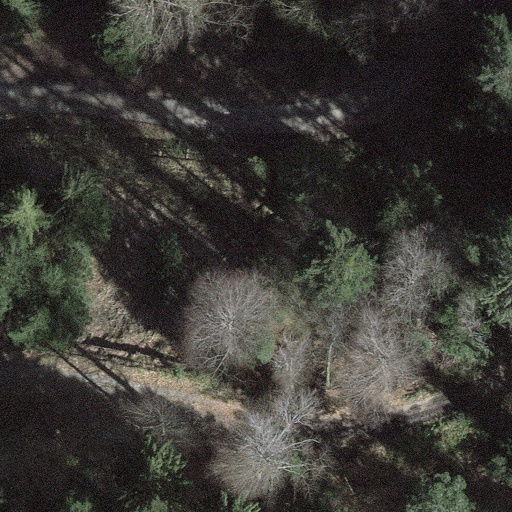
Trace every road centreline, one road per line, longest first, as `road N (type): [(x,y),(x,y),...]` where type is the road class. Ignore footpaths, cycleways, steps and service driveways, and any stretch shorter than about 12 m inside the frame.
road 1 (track): [(0,101),(92,103),(166,123),(251,127),(331,117),(388,89),(482,0)]
road 2 (track): [(0,375),(135,386),(321,421),(415,403),(511,364)]
